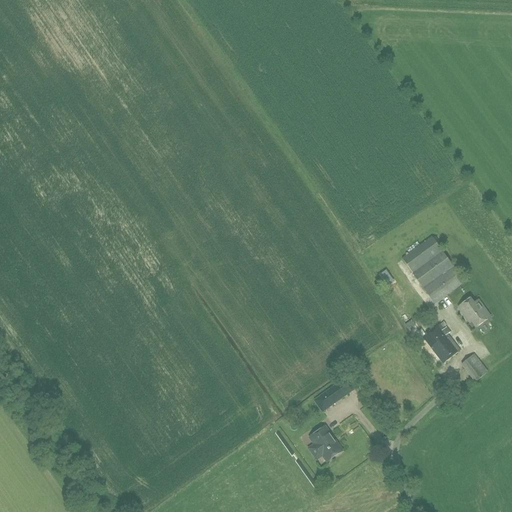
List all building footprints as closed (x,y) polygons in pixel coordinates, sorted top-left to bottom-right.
[(402,259),(413,274),(443,252),(432,238),(402,259)] [(413,274),(435,305),(465,282),(443,252),(413,274)] [(468,320),(471,319),(477,327),(488,319),(484,313),(486,312),(479,301),(474,304),(470,300),(459,307),(468,320)] [(443,364),(460,351),(447,334),(450,332),(446,328),(444,329),(440,324),(423,337),(443,364)] [(475,382),(488,372),(474,355),(462,364),(475,382)] [(348,395),(340,384),(315,402),(323,413),(348,395)] [(323,456),(327,462),(343,451),(325,427),(310,438),(315,445),(309,449),(317,460),(323,456)]
